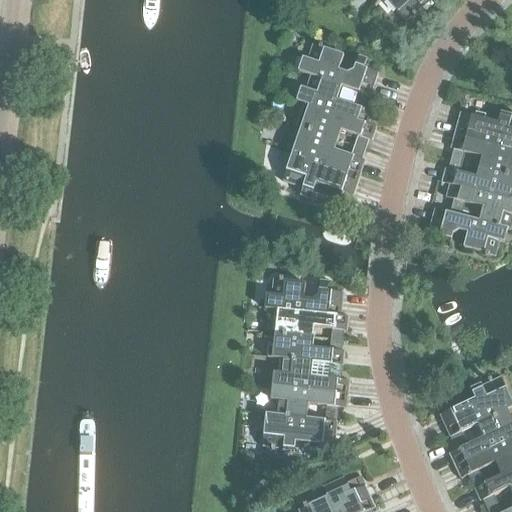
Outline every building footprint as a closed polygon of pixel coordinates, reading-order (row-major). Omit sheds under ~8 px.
[(384,0),(407,24),(410,21),(412,23),(419,17),(417,15),(422,10),(424,12),(432,4),(428,0),(384,0)] [(311,77),(361,93),(372,96),(380,74),(365,69),(368,60),(360,57),(355,71),(349,74),(340,71),(345,57),(325,50),(325,48),(320,46),(319,48),(314,46),(309,61),(304,59),(299,72),(311,77)] [(356,107),(357,103),(361,93),(311,77),(306,91),(302,89),(297,103),(305,105),(370,125),(374,114),(367,111),(356,107)] [(368,106),(371,99),(372,96),(361,93),(357,103),(368,106)] [(370,126),(370,125),(305,105),(301,117),(305,118),(301,129),(339,142),(342,132),(359,138),(369,141),(373,142),(378,129),(370,126)] [(498,124),(460,115),(455,137),(511,151),(511,115),(502,112),(498,124)] [(336,151),(339,142),(301,129),(298,140),(293,138),(289,151),(293,152),(361,175),(362,173),(366,162),(362,160),(353,157),(336,151)] [(511,151),(455,137),(451,151),(455,152),(462,153),(483,158),(480,169),(511,177),(511,151)] [(366,151),(368,145),(358,142),(356,147),(366,151)] [(364,156),(366,151),(356,147),(354,153),(364,156)] [(354,197),(361,176),(361,175),(293,152),(283,183),(287,184),(286,186),(295,189),(296,187),(303,190),(302,192),(313,195),(317,184),(354,197)] [(454,155),(452,162),(462,164),(464,158),(454,155)] [(462,164),(452,162),(450,168),(461,170),(462,164)] [(511,177),(480,169),(477,178),(457,173),(450,172),(446,171),(443,185),(451,187),(511,201),(511,177)] [(511,201),(451,187),(448,199),(455,201),(465,203),(484,208),(480,223),(508,231),(511,232),(511,228),(511,201)] [(461,218),(464,208),(454,205),(451,215),(461,218)] [(480,223),(461,218),(451,215),(435,210),(429,234),(444,238),(441,248),(449,250),(453,235),(459,232),(468,234),(464,249),(485,255),(484,257),(490,258),(490,256),(496,258),(500,243),(504,244),(508,231),(480,223)] [(342,316),(344,292),(328,291),(329,281),(320,280),(319,295),(314,300),(304,299),(306,283),(284,281),(285,279),(278,279),(278,281),(273,280),(271,296),(266,295),(265,310),(273,310),(342,317),(342,316)] [(348,329),(349,320),(350,318),(342,317),(273,310),(272,321),(277,322),(275,334),(315,338),(316,328),(333,330),(333,329),(344,330),(348,331),(348,329)] [(313,349),(315,338),(275,334),(274,345),(269,344),(268,357),(281,359),(344,366),(345,361),(346,353),(346,351),(342,351),(342,352),(330,351),(313,349)] [(343,381),(344,366),(281,359),(279,373),(274,373),(273,387),(349,396),(349,395),(350,392),(351,383),(351,382),(343,381)] [(478,426),(508,412),(511,410),(511,401),(502,379),(500,380),(499,379),(488,384),(489,386),(482,389),(482,387),(472,392),(477,402),(441,419),(450,439),(478,426)] [(348,408),(349,404),(349,396),(273,387),(272,400),(276,401),(275,415),(308,419),(309,403),(328,406),(339,407),(348,408)] [(338,416),(339,411),(327,409),(326,419),(339,421),(339,417),(338,416)] [(455,468),(511,441),(511,420),(508,412),(478,426),(484,438),(467,446),(468,449),(459,454),(450,458),(455,468)] [(336,444),(338,423),(326,422),(326,421),(308,419),(275,415),(267,414),(263,447),(268,447),(268,449),(277,450),(277,448),(284,449),(284,451),(295,452),(297,440),(327,443),(336,444)] [(466,445),(462,436),(452,441),(456,449),(466,445)] [(511,441),(455,468),(461,480),(479,472),(496,464),(502,477),(511,472),(511,441)] [(511,494),(511,472),(502,477),(485,486),(475,491),(480,503),(494,496),(494,497),(510,489),(511,494)] [(485,486),(481,476),(471,481),(475,489),(474,490),(475,491),(485,486)] [(377,509),(376,507),(367,487),(363,489),(358,480),(348,484),(346,479),(324,489),(328,498),(310,507),(309,505),(303,507),(304,509),(299,511),(370,511),(372,511),(377,509)] [(498,506),(496,501),(486,506),(488,511),(498,506)]
